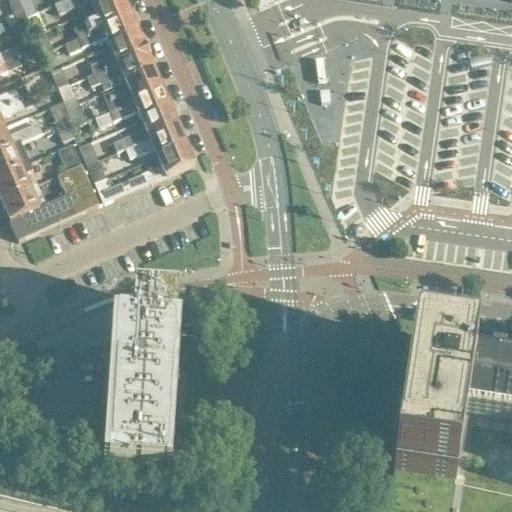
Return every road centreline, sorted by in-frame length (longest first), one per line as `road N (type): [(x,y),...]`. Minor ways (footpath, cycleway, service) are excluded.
road 1 (unclassified): [(229,190),(14,280)]
road 2 (tertiary): [(511,318),(388,303),(297,335)]
road 3 (residential): [(151,0),(229,190)]
road 4 (residential): [(272,176),(256,107),(210,0)]
road 5 (residential): [(288,511),(297,335)]
road 6 (tertiary): [(276,381),(254,511)]
